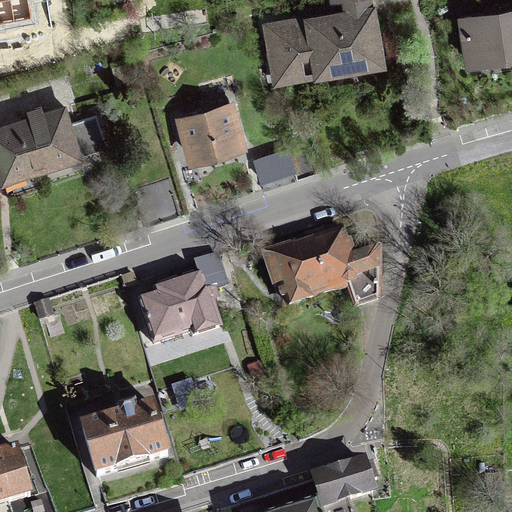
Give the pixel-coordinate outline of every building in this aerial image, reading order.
[(344,0),(347,11),(268,25),(274,61),(266,62),(269,78),(380,59),(368,0),(344,0)] [(511,10),(462,18),(469,63),(511,55),(511,10)] [(181,118),(192,158),(241,144),(228,98),(209,103),(211,110),(181,118)] [(20,165),(23,173),(105,146),(95,115),(69,123),(63,106),(43,113),(41,106),(28,110),(30,117),(0,126),(0,169),(1,172),(20,165)] [(294,170),(297,177),(316,171),(306,140),(286,146),(288,149),(294,170)] [(255,159),(261,180),(294,170),(288,149),(255,159)] [(179,212),(168,179),(132,190),(143,224),(179,212)] [(349,285),(355,306),(378,299),(378,250),(349,259),(339,230),(326,234),(324,228),(305,234),(308,243),(294,247),(294,245),(263,255),(274,287),(281,284),(288,304),(332,290),(341,290),(349,285)] [(192,336),(219,327),(207,291),(205,292),(200,275),(154,290),(156,295),(140,300),(154,344),(160,342),(161,345),(191,332),(192,336)] [(81,426),(96,477),(168,457),(153,405),(135,410),(134,405),(117,410),(118,415),(81,426)] [(0,504),(30,496),(16,449),(0,453),(0,504)] [(321,502),(323,507),(347,500),(372,492),(369,481),(376,479),(371,462),(344,469),(344,467),(333,470),(334,472),(314,478),(321,502)] [(350,511),(347,500),(323,507),(321,502),(288,511),(350,511)]
